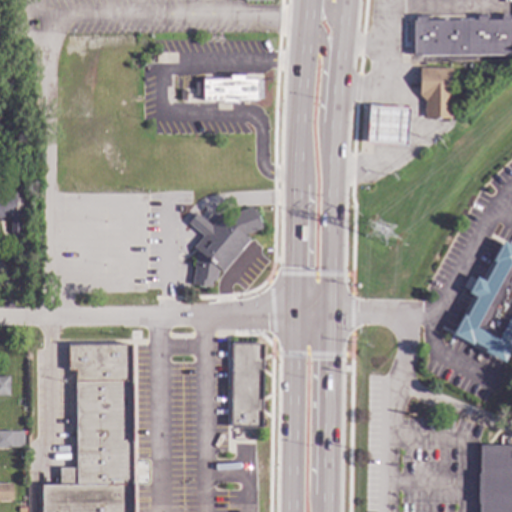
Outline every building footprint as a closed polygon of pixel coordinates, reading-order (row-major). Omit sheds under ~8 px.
[(509,19),(511,19),(511,53),(412,54),(412,19),(414,19),(414,16),(426,16),(426,19),(476,18),(476,15),(485,15),(485,18),(501,18),(501,15),(509,15),(509,19)] [(450,117),(424,117),(424,100),(418,94),(418,67),(450,67),(450,117)] [(246,75),(259,75),(259,100),(240,100),(240,102),(221,102),(221,100),(202,100),(202,95),(194,95),(194,81),(202,81),(202,79),(228,79),(228,73),(246,73),(246,75)] [(408,107),(405,145),(365,142),(368,104),(408,107)] [(16,214),(20,214),(20,232),(9,232),(9,218),(0,218),(0,192),(16,192),(16,214)] [(254,214),(257,213),(262,227),(243,234),(249,239),(222,271),(218,267),(215,281),(211,280),(210,287),(191,284),(197,250),(192,246),(202,235),(187,222),(196,212),(211,225),(220,214),(223,217),(252,206),(254,214)] [(511,245),(511,337),(510,341),(511,342),(502,362),(482,351),(484,348),(471,341),(470,344),(450,334),(461,313),(464,315),(474,296),(466,292),(474,275),(483,280),(493,260),(491,259),(501,240),(511,245)] [(262,428),(228,428),(230,341),(263,342),(262,428)] [(131,511),(41,511),(41,484),(59,484),(59,468),(76,468),(75,369),(68,369),(68,344),(130,344),(131,511)] [(8,395),(0,395),(0,376),(8,376),(8,395)] [(23,446),(0,446),(0,431),(23,431),(23,446)] [(511,511),(478,511),(480,445),(511,445),(511,511)] [(12,500),(0,500),(0,482),(11,482),(12,500)]
